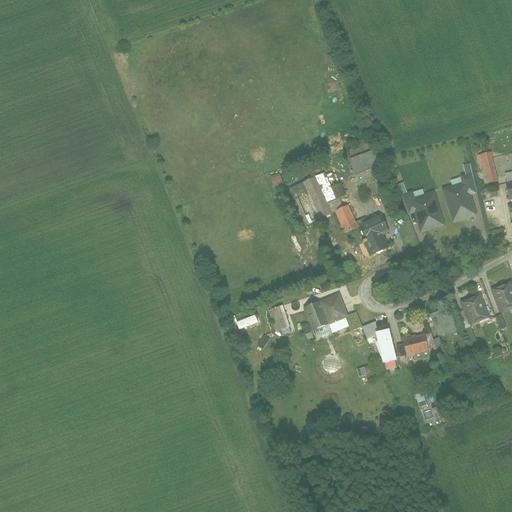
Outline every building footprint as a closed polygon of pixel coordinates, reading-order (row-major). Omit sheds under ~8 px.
[(354,174),(372,167),(366,152),(348,160),(354,174)] [(500,184),(492,154),(477,158),(486,188),(500,184)] [(278,173),(268,177),(273,188),(283,184),(278,173)] [(463,186),(444,192),(454,225),(477,218),(471,198),(479,195),(473,175),(461,179),(463,186)] [(389,232),(382,217),(360,227),(350,205),(335,212),(316,177),(289,186),(305,226),(337,216),(345,232),(362,231),(375,257),(390,251),(384,236),(389,232)] [(412,194),(402,198),(409,219),(414,217),(421,237),(447,228),(435,193),(414,200),(412,194)] [(511,282),(511,280),(490,287),(501,315),(511,310),(511,282)] [(340,293),(304,307),(314,332),(350,318),(340,293)] [(481,294),(459,303),(470,329),(492,319),(481,294)] [(268,310),(275,332),(280,331),(281,335),(291,332),(282,305),(268,310)] [(449,308),(429,317),(438,339),(458,331),(449,308)] [(239,330),(259,323),(256,315),(236,322),(239,330)] [(376,325),(363,329),(367,343),(374,341),(382,369),(397,365),(389,335),(380,338),(376,325)] [(427,336),(404,340),(408,360),(431,355),(427,336)] [(415,395),(417,402),(423,401),(421,394),(415,395)]
